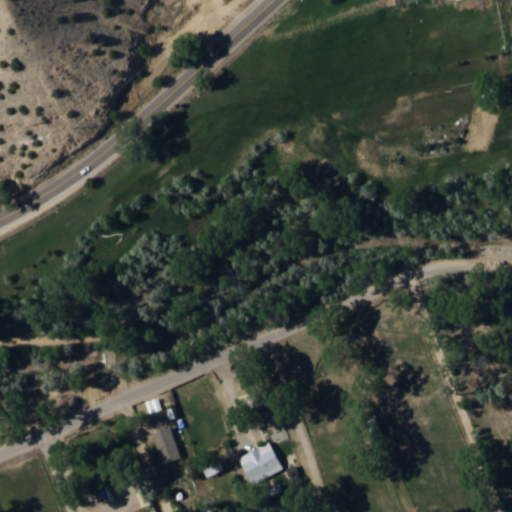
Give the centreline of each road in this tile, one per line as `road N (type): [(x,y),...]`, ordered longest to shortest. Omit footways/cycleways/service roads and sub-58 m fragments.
road 1 (residential): [(0,450),(359,291),(471,261),(511,260)]
road 2 (secondary): [(0,219),(154,110),(275,0)]
road 3 (track): [(412,277),(500,511)]
road 4 (residential): [(329,511),(263,329)]
